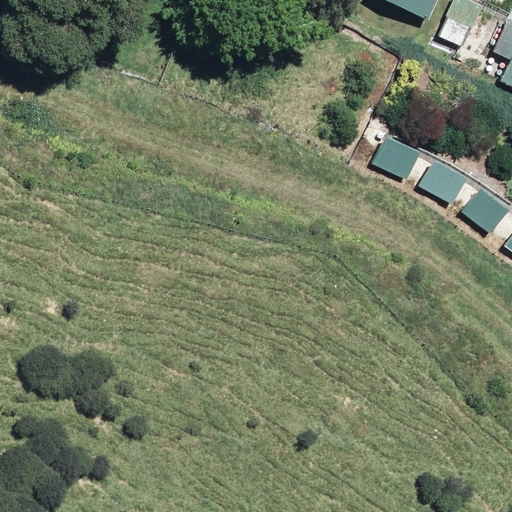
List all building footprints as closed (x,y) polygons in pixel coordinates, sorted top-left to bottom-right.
[(378,0),(419,20),(428,0),(378,0)] [(478,12),(452,2),(437,40),(463,50),(478,12)] [(511,29),(504,26),(492,52),(511,60),(500,84),(511,89),(511,29)] [(416,153),(383,140),(372,168),(405,181),(416,153)] [(467,183),(431,163),(417,188),(452,208),(467,183)] [(507,211),(477,190),(460,215),(489,235),(507,211)] [(511,236),(503,248),(511,254),(511,236)]
